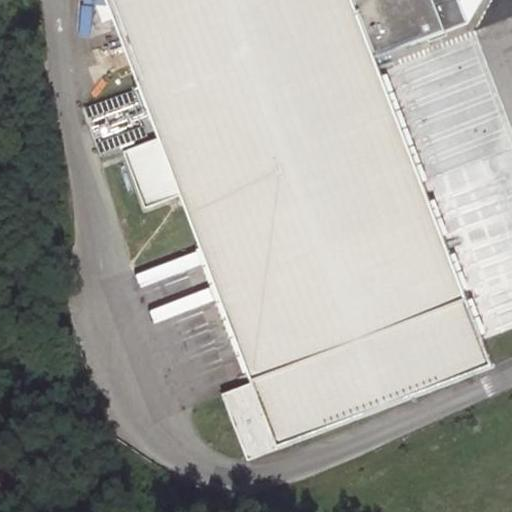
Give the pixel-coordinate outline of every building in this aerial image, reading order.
[(106,0),(109,6),(115,22),(161,142),(181,194),(253,383),(278,450),(494,367),(377,59),(468,23),(460,1),(461,0),(356,0),(355,1),(354,0),(106,0)] [(461,0),(460,1),(468,23),(482,0),(461,0)] [(115,22),(109,6),(98,10),(104,27),(115,22)] [(181,194),(161,142),(125,155),(145,208),(181,194)] [(253,383),(223,395),(249,461),(278,450),(253,383)]
